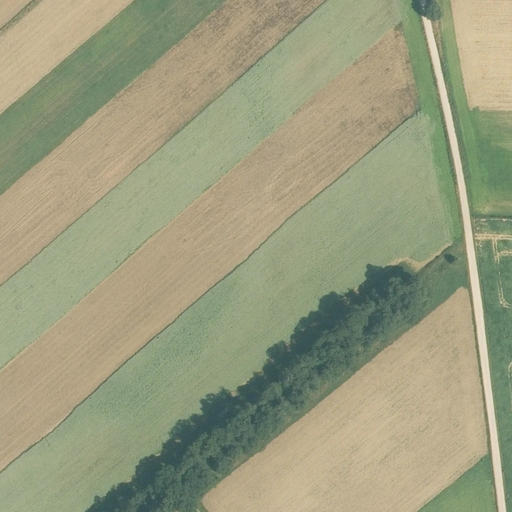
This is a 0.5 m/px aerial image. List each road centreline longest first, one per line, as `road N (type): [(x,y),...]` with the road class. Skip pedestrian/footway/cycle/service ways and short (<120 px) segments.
road 1 (track): [(506,511),(465,207),(425,0)]
road 2 (track): [(181,487),(468,241)]
